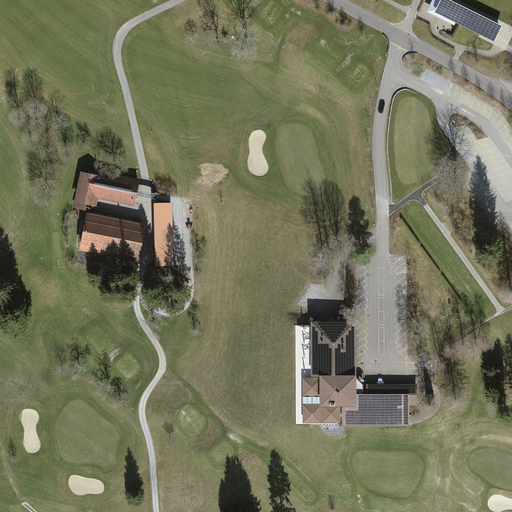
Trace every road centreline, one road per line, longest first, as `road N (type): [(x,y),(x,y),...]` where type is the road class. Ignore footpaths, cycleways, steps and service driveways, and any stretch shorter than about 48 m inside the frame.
road 1 (track): [(143,216),(149,233),(136,305),(163,356),(141,412),(156,511)]
road 2 (track): [(179,0),(133,22),(117,46),(145,175),(143,216)]
road 3 (tertiary): [(511,103),(334,0)]
